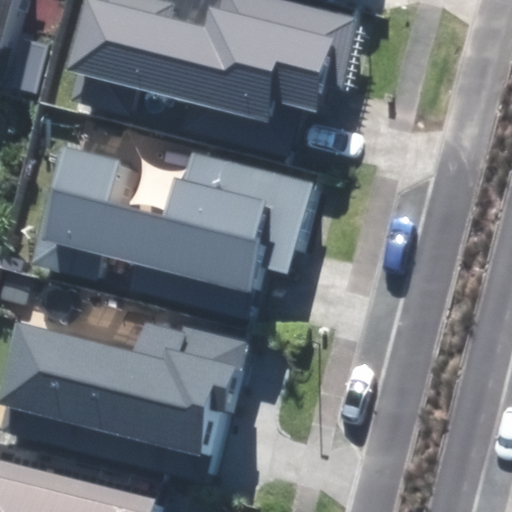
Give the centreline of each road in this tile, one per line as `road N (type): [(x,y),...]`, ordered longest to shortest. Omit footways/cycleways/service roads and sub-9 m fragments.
road 1 (residential): [(361,511),(495,0)]
road 2 (residential): [(511,298),(455,511)]
